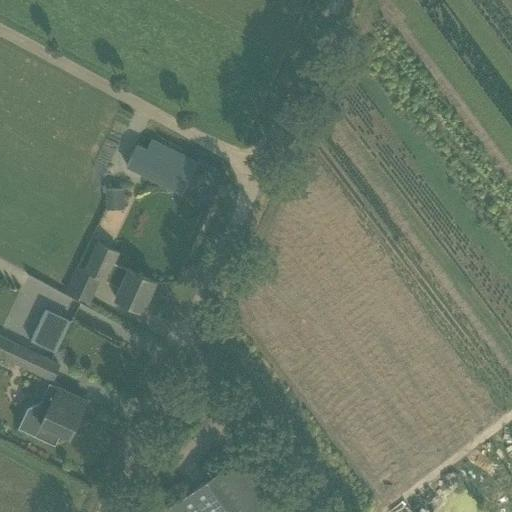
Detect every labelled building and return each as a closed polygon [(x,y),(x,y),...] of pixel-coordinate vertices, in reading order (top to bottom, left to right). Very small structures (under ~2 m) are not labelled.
[(146,150),(135,171),(182,194),(192,173),(146,150)] [(106,204),(125,204),(124,189),(106,190),(106,204)] [(96,242),(85,268),(100,275),(99,279),(119,288),(114,299),(141,310),(155,281),(113,263),(118,252),(96,242)] [(71,321),(45,308),(30,341),(56,353),(71,321)] [(15,362),(52,379),(59,364),(11,341),(2,362),(12,368),(15,362)] [(86,400),(56,387),(48,406),(39,403),(28,407),(17,427),(35,436),(55,445),(60,433),(69,437),(86,400)] [(22,485),(30,471),(0,454),(0,511),(16,511),(21,505),(17,503),(26,487),(22,485)] [(275,511),(265,497),(236,458),(170,506),(174,511),(275,511)]
